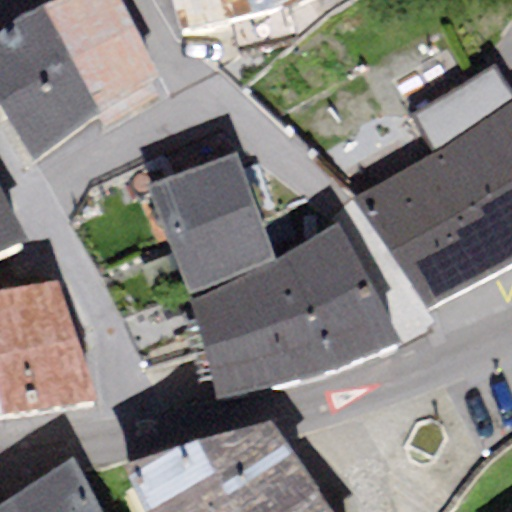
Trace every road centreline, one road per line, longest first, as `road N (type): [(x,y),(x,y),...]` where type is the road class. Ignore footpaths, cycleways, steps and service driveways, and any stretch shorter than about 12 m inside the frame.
road 1 (residential): [(205,101),(354,218),(429,370)]
road 2 (tertiary): [(429,370),(241,430),(155,441)]
road 3 (residential): [(20,201),(155,441)]
road 4 (residential): [(20,201),(205,101)]
road 5 (tertiary): [(155,441),(0,461)]
road 6 (residential): [(136,0),(183,84),(205,101)]
